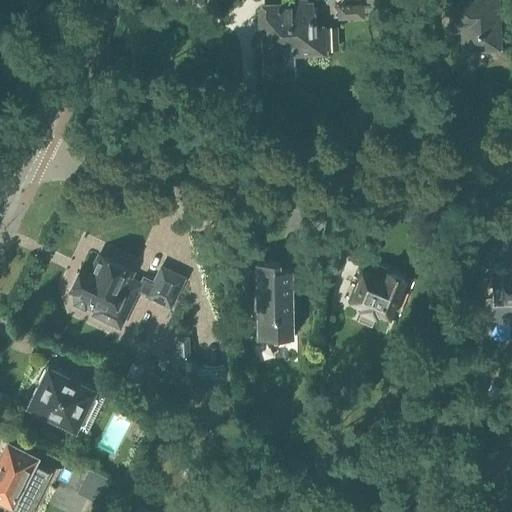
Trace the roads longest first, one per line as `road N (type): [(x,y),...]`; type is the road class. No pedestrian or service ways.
road 1 (residential): [(46,168),(511,156)]
road 2 (secondary): [(99,0),(14,171)]
